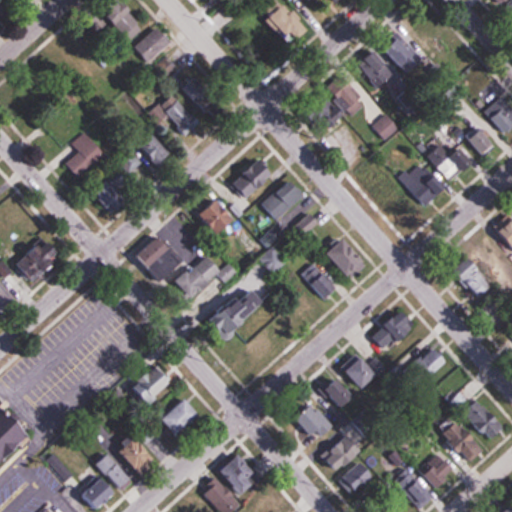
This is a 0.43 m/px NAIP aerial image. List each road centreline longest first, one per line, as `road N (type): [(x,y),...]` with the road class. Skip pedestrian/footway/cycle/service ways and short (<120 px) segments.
road 1 (residential): [(511,393),(168,0)]
road 2 (residential): [(0,347),(383,0)]
road 3 (residential): [(138,511),(511,170)]
road 4 (residential): [(327,511),(0,140)]
